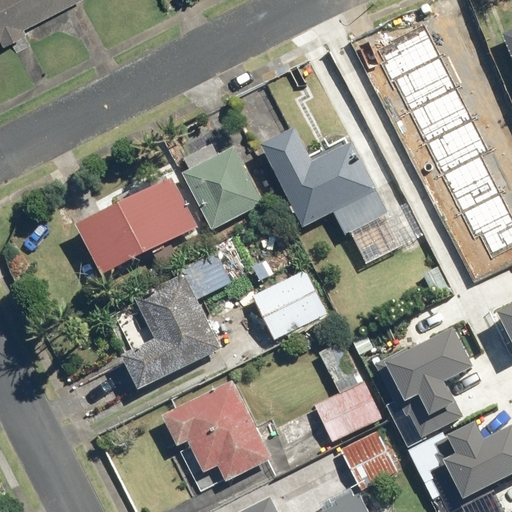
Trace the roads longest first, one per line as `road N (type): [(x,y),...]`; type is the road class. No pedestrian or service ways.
road 1 (unknown): [(318,0),(511,398)]
road 2 (residential): [(0,154),(305,0)]
road 3 (residential): [(0,361),(76,511)]
